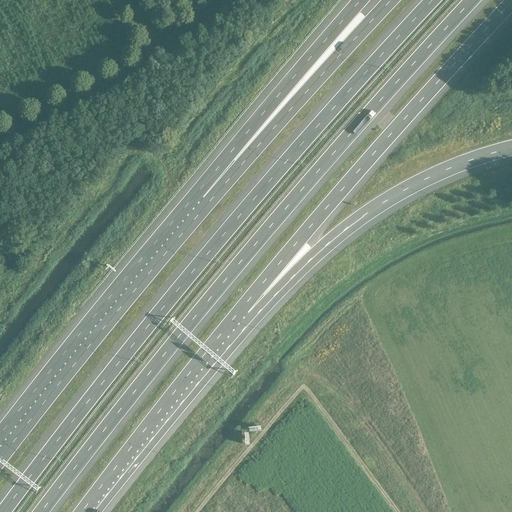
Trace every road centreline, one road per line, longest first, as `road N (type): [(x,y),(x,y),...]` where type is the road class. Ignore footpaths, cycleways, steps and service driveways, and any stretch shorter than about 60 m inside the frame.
road 1 (motorway): [(39,511),(200,311),(473,0)]
road 2 (motorway): [(431,0),(152,319),(0,511)]
road 3 (motorway): [(240,308),(511,2)]
road 4 (motorway): [(203,197),(0,444)]
road 5 (motorway): [(240,308),(404,188),(511,148)]
road 6 (motorway): [(391,0),(203,197)]
road 7 (motorway): [(81,511),(240,308)]
road 8 (motorway): [(358,0),(203,197)]
